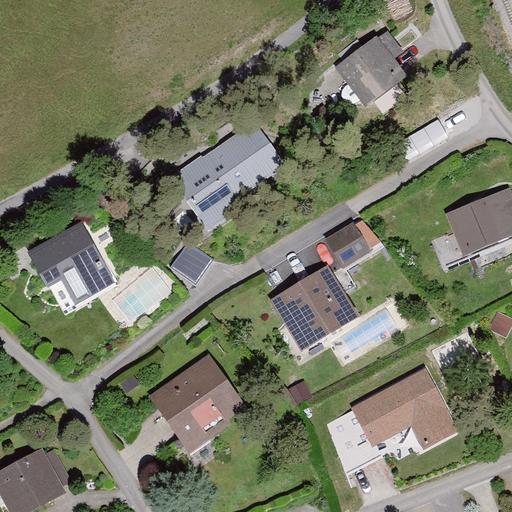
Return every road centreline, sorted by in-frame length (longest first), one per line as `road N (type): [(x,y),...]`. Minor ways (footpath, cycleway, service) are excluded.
road 1 (residential): [(71,399),(198,301),(500,117)]
road 2 (residential): [(333,0),(261,62),(0,209)]
road 3 (residential): [(511,462),(384,511)]
road 4 (residential): [(71,399),(143,511)]
road 5 (residential): [(500,117),(439,0)]
